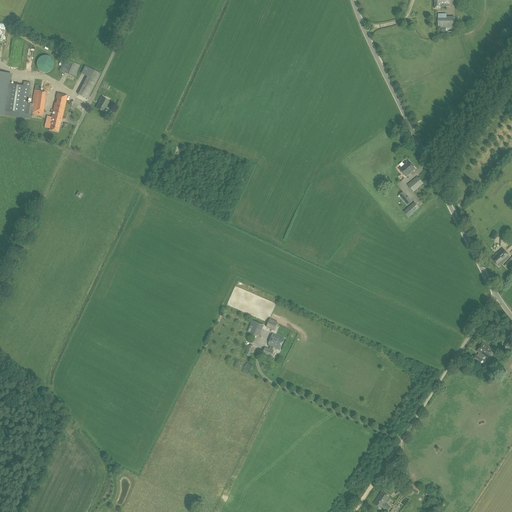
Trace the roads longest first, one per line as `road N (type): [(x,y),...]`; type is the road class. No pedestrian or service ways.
road 1 (tertiary): [(511,317),(494,295),(353,0)]
road 2 (track): [(401,439),(494,295)]
road 3 (track): [(37,140),(66,149),(18,249)]
